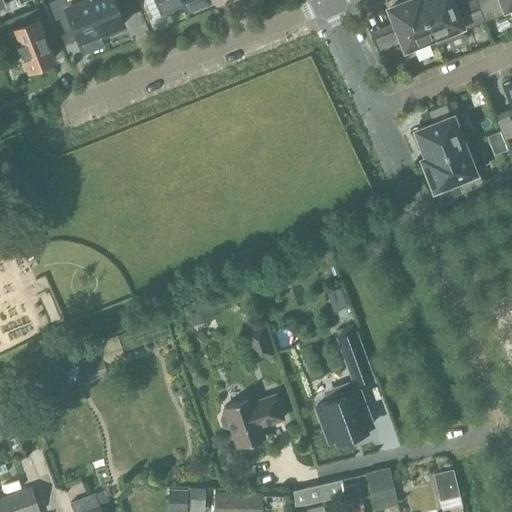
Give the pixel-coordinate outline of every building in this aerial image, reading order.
[(72,0),(64,3),(63,0),(56,0),(50,3),(60,26),(71,21),(82,48),(85,47),(86,49),(102,43),(101,40),(105,39),(102,33),(101,33),(88,0),(72,0)] [(88,0),(101,33),(102,33),(123,25),(113,0),(88,0)] [(185,7),(182,0),(157,0),(161,9),(182,1),(185,7)] [(182,0),(185,7),(188,6),(189,8),(205,2),(204,0),(182,0)] [(436,46),(417,0),(410,0),(389,8),(397,28),(373,38),(378,52),(379,51),(403,42),(407,53),(434,42),(435,46),(436,46)] [(419,0),(417,0),(436,46),(464,35),(462,30),(484,21),(475,0),(479,8),(457,17),(450,0),(423,0),(420,1),(419,0)] [(511,0),(475,0),(484,21),(508,12),(506,8),(511,5),(511,0)] [(42,34),(53,29),(44,6),(6,21),(15,43),(18,42),(24,55),(21,56),(28,72),(45,66),(44,64),(44,63),(52,60),(42,34)] [(423,160),(423,161),(471,141),(461,114),(452,117),(446,103),(426,111),(432,125),(417,131),(416,128),(409,130),(418,152),(424,150),(427,158),(423,160)] [(504,140),(511,136),(511,124),(507,112),(495,116),(504,140)] [(471,141),(423,161),(434,188),(464,177),(483,169),(471,141)] [(480,174),(456,184),(460,194),(484,185),(480,174)] [(208,313),(224,307),(220,294),(187,305),(194,323),(209,318),(208,313)] [(271,354),(262,327),(247,333),(256,359),(271,354)] [(338,338),(355,383),(356,382),(372,377),(355,332),(338,338)] [(99,347),(83,353),(75,355),(84,382),(85,382),(108,374),(99,347)] [(358,390),(344,395),(343,391),(328,396),(330,400),(316,406),(329,441),(335,438),(336,441),(366,430),(365,427),(372,425),(359,390),(358,390)] [(230,426),(238,447),(264,438),(260,425),(265,423),(267,422),(268,424),(283,419),(275,395),(252,403),(250,398),(224,407),(226,413),(222,414),(220,418),(223,425),(227,427),(230,426)] [(22,415),(19,404),(11,407),(14,417),(22,415)] [(0,431),(3,438),(17,432),(11,417),(0,421),(0,431)] [(389,467),(375,470),(381,499),(395,496),(392,483),(389,467)] [(461,468),(454,469),(457,483),(460,482),(464,481),(461,468)] [(440,500),(459,496),(453,469),(434,473),(440,500)] [(356,483),(343,486),(345,496),(358,493),(356,483)] [(321,484),(294,490),(295,505),(303,504),(325,499),(321,484)] [(190,487),(189,499),(204,499),(205,488),(190,487)] [(39,511),(31,488),(0,498),(0,511),(39,511)] [(167,511),(186,511),(187,499),(187,489),(168,489),(168,499),(167,511)] [(213,511),(220,511),(237,511),(238,492),(214,491),(214,500),(213,511)] [(262,493),(238,492),(237,511),(261,511),(262,506),(262,504),(262,493)] [(95,494),(70,503),(73,511),(80,511),(99,505),(95,494)]
